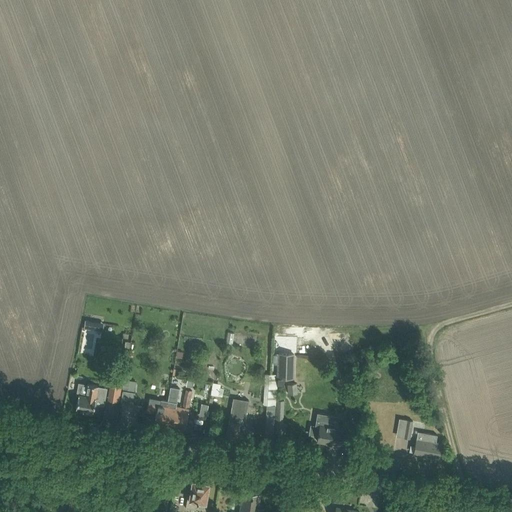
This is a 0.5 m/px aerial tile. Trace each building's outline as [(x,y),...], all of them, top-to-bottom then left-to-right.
[(86,320),(84,328),(94,330),(95,322),(86,320)] [(278,353),(278,377),(293,378),(293,354),(278,353)] [(107,400),(119,402),(123,376),(112,374),(107,400)] [(287,394),(297,393),(296,382),(286,383),(287,394)] [(222,395),(224,385),(212,383),(210,394),(222,395)] [(79,394),(78,398),(76,408),(84,409),(83,413),(91,414),(92,411),(98,412),(100,398),(95,397),(97,385),(88,384),(86,395),(79,394)] [(170,386),(168,398),(162,397),(161,400),(159,399),(159,404),(148,402),(147,411),(156,412),(154,422),(185,428),(192,390),(186,389),(183,407),(176,406),(179,388),(170,386)] [(226,436),(237,438),(240,423),(239,422),(240,419),(246,419),(249,400),(233,397),(229,421),(226,436)] [(197,417),(204,418),(207,404),(200,402),(197,417)] [(320,414),(318,414),(317,424),(320,425),(317,441),(331,443),(331,445),(339,446),(341,436),(343,425),(337,424),(338,417),(329,415),(328,415),(326,414),(324,414),(322,414),(320,414)] [(407,420),(404,437),(410,438),(413,421),(407,420)] [(440,458),(442,443),(436,442),(437,434),(424,432),(422,442),(416,441),(414,454),(440,458)] [(193,481),(191,491),(190,493),(189,493),(186,507),(196,509),(196,507),(204,508),(209,484),(193,481)] [(254,492),(254,490),(250,489),(250,491),(243,490),(241,500),(239,511),(257,511),(261,493),(254,492)]
